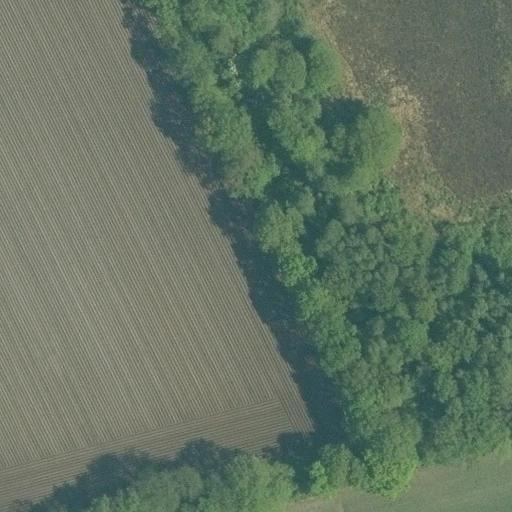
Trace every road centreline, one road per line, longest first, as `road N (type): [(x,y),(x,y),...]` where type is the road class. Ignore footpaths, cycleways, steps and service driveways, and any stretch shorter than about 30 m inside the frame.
road 1 (track): [(167,511),(391,451)]
road 2 (track): [(391,451),(511,418)]
